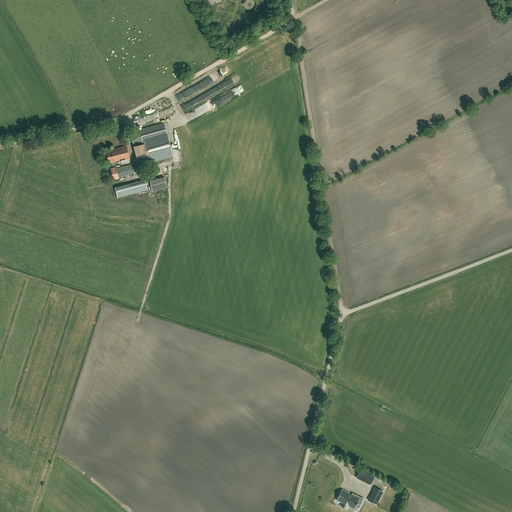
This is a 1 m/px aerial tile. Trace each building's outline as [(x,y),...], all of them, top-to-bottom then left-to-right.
[(143,120),(140,114),(133,116),(136,123),(143,120)] [(163,123),(144,128),(130,132),(134,145),(144,142),(146,150),(150,162),(152,162),(152,161),(170,156),(171,158),(172,158),(171,155),(172,155),(163,123)] [(143,144),(134,146),(137,158),(146,156),(143,144)] [(109,163),(129,158),(126,145),(105,151),(109,163)] [(146,156),(137,158),(140,170),(149,167),(146,156)] [(134,174),(132,164),(116,168),(116,167),(111,169),(114,180),(119,179),(119,178),(134,174)] [(152,191),(167,187),(165,177),(150,181),(152,191)] [(147,190),(145,180),(115,188),(118,197),(147,190)] [(370,484),(374,477),(360,470),(357,478),(370,484)] [(383,492),(374,487),(373,491),(374,491),(371,497),(370,497),(368,500),(376,504),(383,492)] [(349,506),(354,508),(356,504),(357,505),(357,503),(356,503),(357,501),(361,502),(361,503),(363,499),(363,498),(362,499),(359,498),(352,494),(353,493),(352,493),(351,495),(342,490),(337,500),(342,503),(341,506),(343,507),(344,508),(345,508),(347,509),(349,506)]
